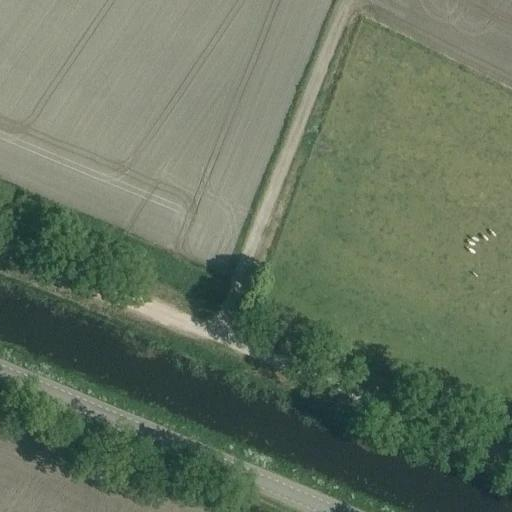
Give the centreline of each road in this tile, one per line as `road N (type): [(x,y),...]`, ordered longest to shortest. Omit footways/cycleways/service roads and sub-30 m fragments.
road 1 (tertiary): [(327,511),(0,373)]
road 2 (unclassified): [(511,459),(201,330)]
road 3 (track): [(201,330),(0,247)]
